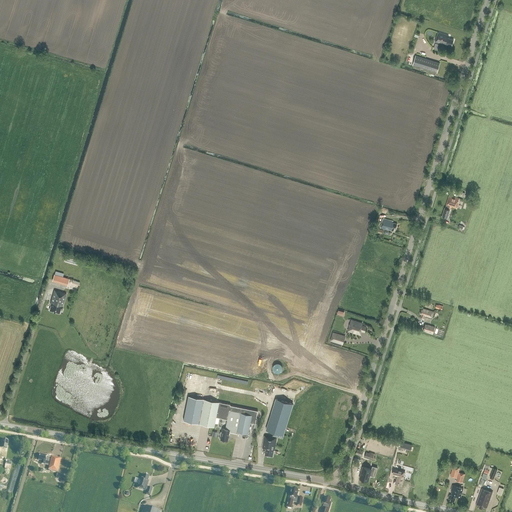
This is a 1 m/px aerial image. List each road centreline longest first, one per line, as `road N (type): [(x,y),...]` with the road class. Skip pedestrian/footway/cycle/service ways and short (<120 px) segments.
road 1 (tertiary): [(335,482),(486,0)]
road 2 (secondary): [(335,482),(38,430)]
road 3 (secondary): [(455,511),(335,482)]
